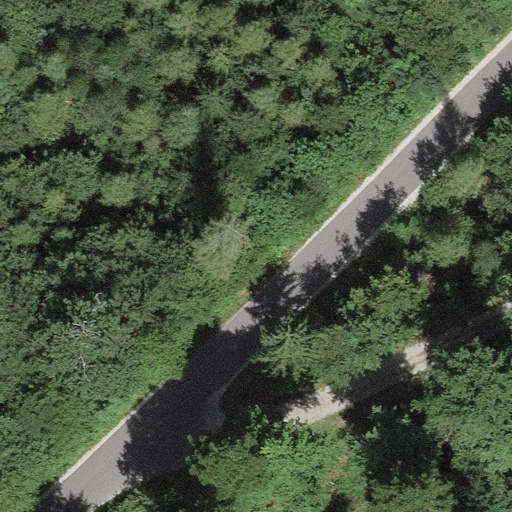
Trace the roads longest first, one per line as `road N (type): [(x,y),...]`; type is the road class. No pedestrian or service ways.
road 1 (unclassified): [(63,511),(142,443),(511,65)]
road 2 (track): [(142,443),(276,421),(511,315)]
